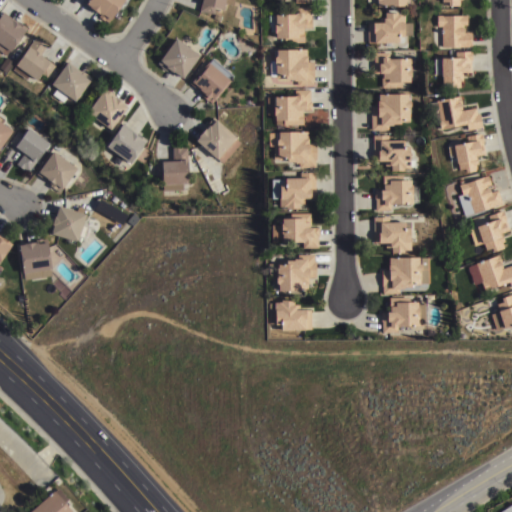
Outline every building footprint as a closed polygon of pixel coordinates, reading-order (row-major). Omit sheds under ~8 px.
[(126,0),(111,22),(110,21),(108,24),(98,17),(100,16),(86,6),(90,0),(126,0)] [(233,0),(232,5),(224,3),(222,11),(214,9),(213,15),(199,11),(201,0),(233,0)] [(297,37),(297,40),(275,40),(275,35),(274,35),(274,32),(269,32),(268,16),(295,16),(295,8),(310,8),(310,19),(311,19),(311,28),(306,28),(306,30),(303,30),(304,37),(297,37)] [(378,24),(378,18),(383,18),(383,14),(395,14),(395,15),(402,15),(402,23),(411,23),(411,36),(402,36),(402,38),(398,38),(398,43),(397,43),(397,45),(366,45),(366,24),(378,24)] [(0,51),(0,17),(2,15),(11,22),(12,22),(19,27),(20,25),(27,30),(10,53),(9,52),(6,56),(0,51)] [(441,28),(435,28),(435,16),(465,16),(465,26),(462,26),(462,33),(470,33),(470,48),(441,48),(441,28)] [(28,76),(26,80),(13,70),(36,38),(47,46),(40,56),(41,56),(41,57),(54,67),(46,78),(41,75),(36,82),(28,76)] [(198,57),(182,80),(172,74),(166,70),(165,72),(160,68),(160,67),(157,65),(174,40),(198,57)] [(313,86),(296,86),(296,83),(284,83),(284,78),(275,78),(275,71),(271,71),(271,63),(273,63),(273,51),(306,51),(306,62),(313,62),(313,86)] [(440,75),(433,75),(433,60),(454,60),(454,52),(471,52),(471,62),(470,62),(470,73),(467,73),(467,75),(461,75),(461,83),(459,83),(459,89),(447,89),(447,85),(441,85),(441,78),(440,78),(440,75)] [(388,54),(388,59),(409,59),(409,79),(408,79),(408,85),(400,85),(400,88),(380,88),(380,75),(371,75),(371,65),(372,65),(372,54),(388,54)] [(0,69),(0,65),(6,58),(13,63),(6,73),(0,69)] [(212,58),(235,77),(211,105),(208,102),(207,103),(201,97),(202,96),(189,85),(207,64),(212,58)] [(59,91),(56,95),(51,92),(54,88),(51,86),(66,65),(69,67),(70,66),(78,72),(78,73),(81,76),(83,72),(92,79),(89,82),(90,83),(75,104),(59,91)] [(105,89),(114,95),(112,98),(115,100),(116,99),(124,105),(124,106),(128,109),(111,132),(87,115),(105,89)] [(274,126),(274,117),(273,117),(273,110),(267,110),(267,101),(272,101),(272,97),(277,97),(277,96),(280,96),(280,97),(294,97),(294,91),(309,91),(310,102),(311,102),(311,112),(303,112),(303,126),(274,126)] [(369,108),(375,108),(375,103),(377,103),(377,96),(406,96),(406,102),(408,104),(408,109),(408,110),(408,122),(398,122),(398,126),(391,126),(391,128),(387,128),(387,131),(369,131),(369,108)] [(437,121),(432,122),(428,103),(459,96),(460,104),(459,104),(460,111),(475,108),(476,114),(478,114),(481,129),(466,132),(465,125),(439,131),(437,121)] [(0,118),(4,121),(1,125),(12,133),(0,149),(0,118)] [(239,145),(221,165),(217,161),(216,162),(195,143),(198,139),(197,139),(204,131),(205,131),(207,128),(205,126),(212,119),(235,140),(234,141),(239,145)] [(122,128),(131,135),(132,134),(135,137),(137,134),(147,141),(145,144),(146,145),(131,166),(107,149),(122,128)] [(49,145),(35,165),(34,164),(28,174),(16,165),(23,156),(8,145),(17,132),(24,136),(28,130),(49,145)] [(307,133),(307,145),(316,145),(316,161),(314,161),(315,168),(298,169),(298,166),(294,166),(294,164),(286,165),(286,161),(273,161),(273,147),(268,147),(268,134),(307,133)] [(454,162),(449,163),(446,149),(467,144),(465,137),(480,134),(484,155),(481,156),(481,157),(475,158),(476,166),(475,167),(476,172),(464,174),(463,171),(458,172),(456,165),(455,165),(454,162)] [(372,137),(387,137),(387,143),(403,143),(403,148),(408,148),(408,170),(402,170),(402,173),(389,173),(389,168),(383,168),(383,164),(376,164),(376,162),(372,162),(372,137)] [(187,186),(182,186),(182,191),(162,191),(162,187),(161,187),(161,177),(154,178),(154,163),(161,163),(161,164),(171,164),(171,149),(181,149),(186,149),(187,186)] [(77,171),(62,192),(61,191),(59,194),(50,187),(51,185),(37,175),(53,153),(77,171)] [(315,198),(310,199),(310,201),(304,201),(304,205),(298,205),(298,211),(286,211),(286,209),(279,209),(278,199),(272,200),(271,180),(284,180),(284,181),(300,181),(299,174),(315,174),(315,198)] [(466,195),(461,196),(457,186),(487,176),(489,186),(486,187),(486,189),(487,189),(489,194),(497,191),(501,206),(473,214),(466,195)] [(405,177),(405,182),(409,182),(409,188),(417,188),(417,204),(412,204),(412,208),(389,208),(389,212),(374,212),(374,200),(373,200),(373,191),(381,191),(381,177),(405,177)] [(94,206),(122,223),(127,214),(99,198),(94,206)] [(51,237),(52,236),(47,234),(48,230),(48,229),(50,223),(53,224),(54,219),(56,220),(59,209),(86,217),(83,228),(88,229),(85,239),(80,237),(78,245),(51,237)] [(480,245),(473,247),(468,231),(490,224),(487,217),(502,212),(508,231),(505,232),(506,234),(500,236),(503,244),(501,245),(502,250),(491,254),(490,251),(485,253),(483,246),(481,247),(480,245)] [(271,226),(281,226),(281,222),(290,222),(290,215),(310,215),(310,228),(318,228),(318,238),(318,249),(302,249),(302,246),(282,246),(282,243),(271,243),(271,226)] [(371,219),(387,219),(387,225),(404,225),(404,231),(409,231),(409,252),(402,252),(402,255),(389,255),(389,250),(384,250),(384,246),(376,246),(376,245),(372,245),(371,219)] [(0,241),(3,243),(5,241),(12,246),(10,249),(11,250),(0,264),(0,241)] [(51,272),(52,277),(24,282),(23,276),(18,248),(24,248),(24,247),(35,245),(35,246),(38,245),(38,246),(47,245),(51,272)] [(278,287),(276,286),(276,282),(277,280),(277,279),(268,279),(268,264),(293,264),(293,262),(297,262),(297,256),(314,256),(314,263),(315,263),(315,279),(313,279),(313,288),(308,288),(308,294),(278,294),(278,287)] [(498,257),(500,262),(498,263),(501,270),(511,266),(511,288),(510,289),(508,284),(483,293),(480,283),(473,286),(466,268),(475,265),(498,257)] [(427,285),(419,285),(419,286),(409,286),(409,291),(402,291),(402,295),(380,295),(380,272),(386,272),(386,267),(387,267),(387,260),(418,260),(418,259),(427,259),(427,285)] [(502,330),(496,332),(490,316),(498,313),(495,306),(501,304),(500,301),(511,296),(511,298),(511,328),(503,332),(502,330)] [(423,326),(418,326),(418,329),(396,329),(396,334),(381,334),(381,322),(380,322),(380,314),(388,314),(388,299),(407,299),(407,303),(415,303),(415,304),(423,304),(423,326)] [(280,330),(275,330),(275,324),(269,324),(269,305),(281,305),(281,303),(293,303),(293,307),(299,307),(299,312),(311,311),(311,331),(305,331),(305,334),(280,334),(280,330)] [(26,511),(52,489),(53,490),(57,486),(67,497),(63,501),(72,511),(26,511)] [(511,511),(498,511),(511,502),(511,511)]
